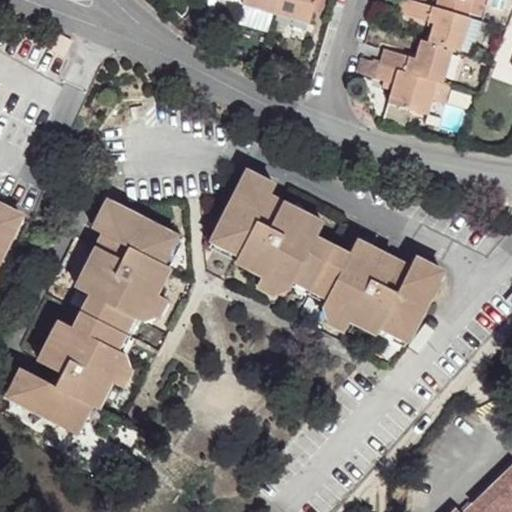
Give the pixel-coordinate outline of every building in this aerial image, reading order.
[(249,0),(246,12),(279,21),(285,0),(249,0)] [(285,0),(279,21),(314,30),(322,0),(285,0)] [(459,0),(449,0),(445,15),(465,22),(471,4),(459,0)] [(440,28),(433,49),(459,57),(465,59),(473,25),(465,22),(445,15),(413,6),(410,20),(440,28)] [(391,54),(385,71),(444,90),(450,91),(459,57),(433,49),(425,47),(421,60),(391,54)] [(385,71),(382,88),(400,94),(395,114),(435,126),(444,90),(385,71)] [(110,110),(111,132),(139,130),(136,107),(110,110)] [(251,178),(216,244),(243,258),(239,267),(264,280),(284,291),(294,296),(297,291),(314,300),(336,256),(322,247),(329,234),(286,211),(279,220),(269,213),(279,194),(251,178)] [(0,267),(28,212),(0,197),(0,267)] [(85,302),(78,318),(124,343),(132,326),(138,329),(143,320),(156,326),(166,308),(152,300),(166,273),(160,269),(172,244),(103,208),(87,236),(107,245),(100,258),(91,254),(71,294),(85,302)] [(336,256),(314,300),(326,306),(324,312),(334,318),(353,329),(380,343),(384,335),(411,349),(447,285),(417,270),(407,287),(394,280),(399,270),(358,249),(350,264),(336,256)] [(264,280),(257,298),(276,307),(284,291),(264,280)] [(15,376),(1,401),(67,438),(80,413),(88,417),(103,389),(118,396),(126,374),(117,370),(123,361),(117,357),(124,343),(78,318),(69,332),(55,325),(32,366),(39,369),(32,385),(15,376)] [(334,318),(327,333),(345,342),(353,329),(334,318)] [(511,511),(511,467),(509,465),(456,511),(511,511)]
